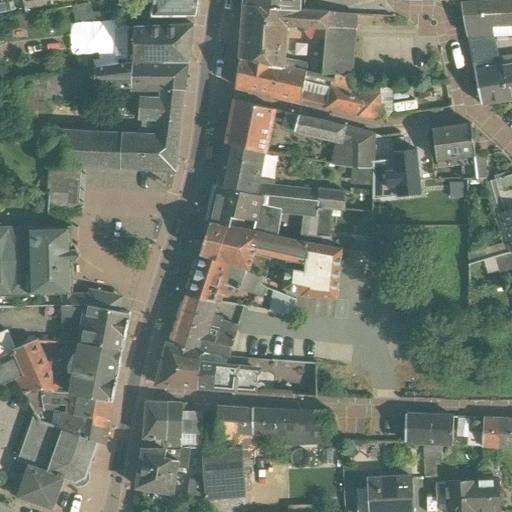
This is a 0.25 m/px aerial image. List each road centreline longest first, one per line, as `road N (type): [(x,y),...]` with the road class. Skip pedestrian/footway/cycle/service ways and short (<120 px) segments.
road 1 (residential): [(135,392),(511,410)]
road 2 (tertiary): [(135,392),(193,207),(213,83)]
road 3 (residential): [(213,83),(376,125),(468,111)]
road 4 (residential): [(468,111),(447,31),(435,17),(394,0)]
road 5 (tertiary): [(107,511),(135,392)]
